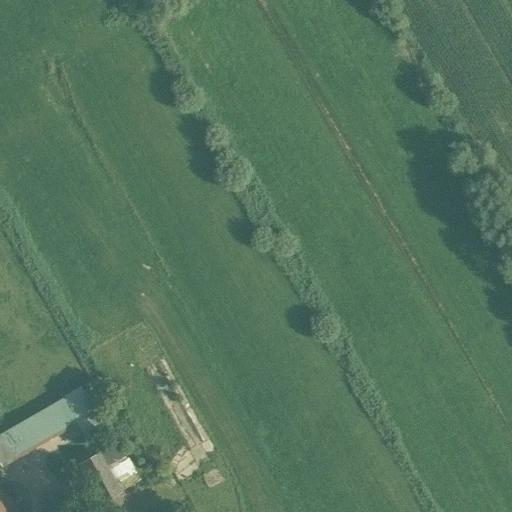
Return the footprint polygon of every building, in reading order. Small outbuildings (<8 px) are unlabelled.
[(0,465),(1,467),(78,425),(63,397),(0,433),(0,465)] [(99,502),(138,481),(117,442),(76,466),(99,502)] [(88,485),(79,471),(68,478),(75,492),(88,485)] [(18,511),(2,485),(0,486),(0,511),(18,511)] [(74,511),(69,502),(50,511),(74,511)]
